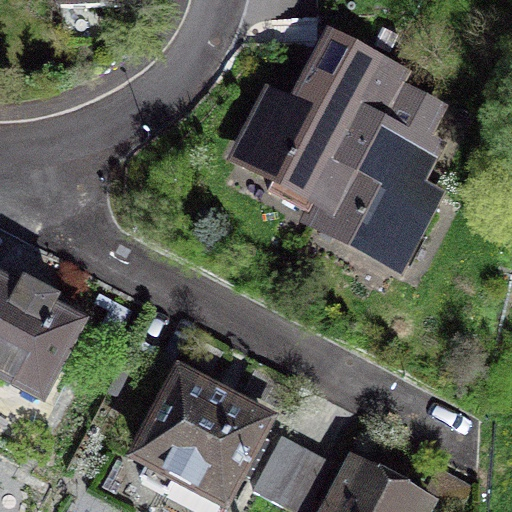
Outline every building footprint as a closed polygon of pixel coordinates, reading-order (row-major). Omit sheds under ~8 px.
[(56,0),(57,11),(148,8),(147,0),(56,0)] [(371,0),(313,0),(313,16),(371,18),(371,0)] [(233,181),(312,217),(377,75),(325,51),(296,113),(270,102),(233,181)] [(429,99),(377,75),(312,217),(298,247),(400,294),(443,200),(465,154),(414,131),(429,99)] [(0,274),(0,385),(39,407),(86,322),(0,274)] [(262,423),(179,382),(137,470),(219,510),(262,423)] [(306,453),(282,440),(255,490),(278,503),(306,453)] [(304,511),(330,467),(306,453),(278,503),(293,511),(304,511)] [(424,511),(428,504),(355,465),(330,511),(424,511)]
